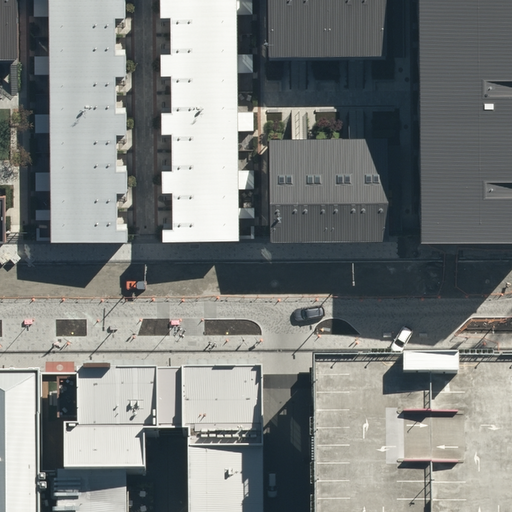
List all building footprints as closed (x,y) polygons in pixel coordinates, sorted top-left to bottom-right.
[(0,0),(0,55),(19,56),(18,0),(0,0)] [(33,0),(34,16),(48,15),(49,55),(34,55),(34,74),(49,74),(49,113),(35,113),(35,132),(50,132),(50,171),(36,172),(36,190),(51,190),(52,209),(36,210),(36,219),(51,219),(52,240),(128,239),(127,219),(118,220),(118,191),(127,191),(127,161),(117,161),(117,131),(126,131),(126,103),(116,103),(116,72),(125,72),(125,46),(116,46),(116,14),(125,14),(124,0),(33,0)] [(161,0),(161,13),(171,12),(172,51),(162,51),(162,72),(172,72),(172,110),(162,110),(162,131),(172,130),(172,168),(162,168),(162,190),(171,190),(172,225),(162,225),(162,239),(241,239),(240,218),(255,218),(255,205),(240,206),(240,190),(256,190),(256,168),(239,169),(239,130),(254,130),(254,112),(237,112),(237,71),(253,71),(253,54),(238,54),(237,13),(253,13),(253,0),(161,0)] [(267,0),(269,53),(385,51),(384,0),(267,0)] [(511,0),(415,0),(419,237),(511,236),(511,0)] [(386,137),(269,138),(270,239),(387,238),(386,137)] [(511,511),(511,371),(314,373),(314,511),(511,511)] [(55,476),(55,511),(263,511),(262,373),(169,373),(77,374),(77,427),(63,427),(64,475),(55,476)] [(40,511),(40,374),(0,374),(0,511),(40,511)]
